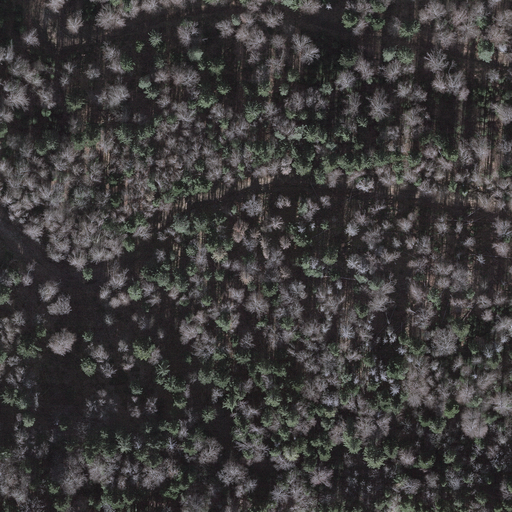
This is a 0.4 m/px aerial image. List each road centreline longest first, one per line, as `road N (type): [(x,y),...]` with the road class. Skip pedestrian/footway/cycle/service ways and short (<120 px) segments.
road 1 (track): [(0,218),(51,276),(78,283),(102,277),(169,212),(265,177),(306,175),(511,212)]
road 2 (track): [(32,0),(55,44),(162,14),(269,5),(511,65)]
